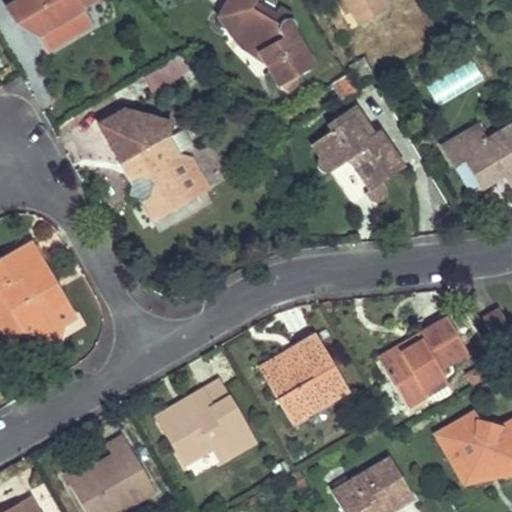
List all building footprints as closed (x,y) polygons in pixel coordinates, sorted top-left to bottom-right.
[(18,0),(19,1),(29,18),(50,51),(92,26),(81,9),(85,6),(80,0),(18,0)] [(296,80),(296,79),(296,76),(312,66),(293,34),(293,32),(294,30),(294,28),(292,26),(291,24),(286,21),(289,16),(281,11),(277,19),(253,5),(256,0),(230,0),(220,16),(258,36),(263,48),(259,49),(281,88),(281,89),(283,89),(284,90),(285,90),(286,90),(287,90),(289,90),(290,90),(291,89),(292,89),(293,88),(294,87),(295,87),(295,85),(296,84),(296,83),(297,82),(296,80)] [(345,0),(360,23),(389,6),(385,0),(345,0)] [(19,1),(7,6),(18,25),(29,18),(19,1)] [(151,93),(192,69),(183,55),(143,78),(151,93)] [(359,60),(344,69),(353,84),(369,75),(359,60)] [(471,60),(426,88),(438,106),(482,78),(471,60)] [(124,111),(101,123),(109,139),(119,133),(132,157),(122,162),(134,181),(138,179),(153,182),(148,195),(143,199),(145,202),(198,170),(191,160),(178,157),(168,136),(170,124),(124,111)] [(366,143),(351,119),(313,144),(317,152),(319,155),(317,163),(319,169),(324,174),(331,173),(349,161),(369,190),(363,194),(367,200),(369,204),(377,204),(385,199),(385,195),(384,189),(382,184),(400,171),(378,135),(366,143)] [(474,129),(441,147),(454,169),(465,162),(481,187),(503,175),(511,187),(511,186),(511,134),(509,130),(484,145),(474,129)] [(198,170),(145,202),(155,218),(208,188),(198,170)] [(131,184),(126,198),(141,200),(143,199),(148,195),(153,182),(138,179),(134,181),(131,184)] [(25,240),(0,254),(0,295),(18,326),(52,335),(55,321),(67,315),(25,240)] [(491,334),(506,325),(496,309),(481,319),(491,334)] [(441,373),(437,367),(464,351),(444,316),(413,333),(417,340),(379,361),(403,402),(423,390),(421,385),(441,373)] [(313,333),(303,338),(294,343),(298,352),(261,372),(287,419),(343,388),(313,333)] [(413,333),(376,355),(379,361),(417,340),(413,333)] [(294,343),(256,364),(261,372),(298,352),(294,343)] [(484,363),(470,372),(474,380),(489,371),(484,363)] [(423,390),(444,378),(441,373),(421,385),(423,390)] [(203,396),(181,409),(159,422),(181,460),(224,435),(233,449),(249,439),(214,378),(198,388),(203,396)] [(198,388),(154,413),(159,422),(181,409),(203,396),(198,388)] [(466,416),(431,435),(457,482),(489,464),(496,476),(508,473),(511,470),(511,418),(487,433),(474,430),(466,416)] [(95,511),(104,507),(106,511),(109,511),(150,488),(118,434),(104,442),(109,452),(92,461),(96,467),(68,482),(83,511),(95,511)] [(90,456),(62,471),(68,482),(96,467),(92,461),(90,456)] [(383,511),(408,498),(386,458),(327,491),(339,511),(383,511)] [(489,464),(457,482),(496,476),(489,464)] [(33,511),(36,511),(26,494),(13,501),(19,511),(33,511)] [(19,511),(13,501),(0,508),(0,511),(36,511),(33,511),(19,511)]
